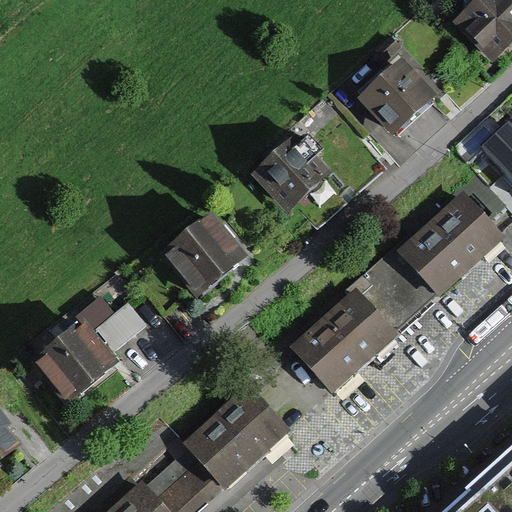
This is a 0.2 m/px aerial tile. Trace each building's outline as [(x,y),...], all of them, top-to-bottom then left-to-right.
[(511,0),(485,0),(454,28),(488,65),(511,42),(511,0)] [(407,65),(360,105),(391,141),(438,101),(407,65)] [(481,154),(511,188),(511,132),(508,136),(505,132),(481,154)] [(305,141),(253,181),(281,217),(333,177),(305,141)] [(415,241),(399,255),(424,284),(438,300),(503,243),(464,198),(415,241)] [(214,225),(162,263),(194,307),(246,268),(214,225)] [(345,292),(349,296),(353,293),(394,339),(438,300),(424,284),(399,255),(415,241),(410,235),(345,292)] [(349,296),(288,350),(329,396),(394,339),(353,293),(349,296)] [(112,351),(147,329),(132,305),(96,327),(112,351)] [(83,331),(29,372),(61,413),(115,373),(83,331)] [(220,492),(287,432),(248,389),(182,449),(186,454),(220,492)] [(0,429),(0,468),(19,455),(0,429)] [(186,454),(144,492),(162,511),(198,511),(220,492),(186,454)] [(511,511),(511,460),(454,511),(511,511)] [(162,511),(144,492),(132,478),(94,511),(162,511)]
